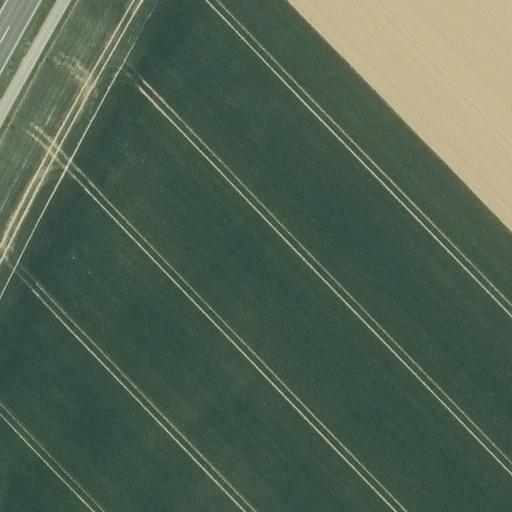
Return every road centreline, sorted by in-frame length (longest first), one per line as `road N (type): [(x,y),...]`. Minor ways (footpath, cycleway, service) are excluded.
road 1 (track): [(0,185),(104,0)]
road 2 (secondary): [(0,115),(64,0)]
